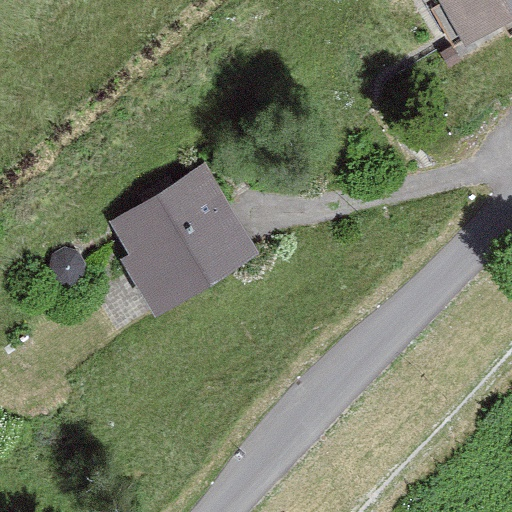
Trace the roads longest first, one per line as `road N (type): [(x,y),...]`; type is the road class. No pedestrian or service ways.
road 1 (unclassified): [(226,511),(511,220)]
road 2 (track): [(369,511),(511,366)]
